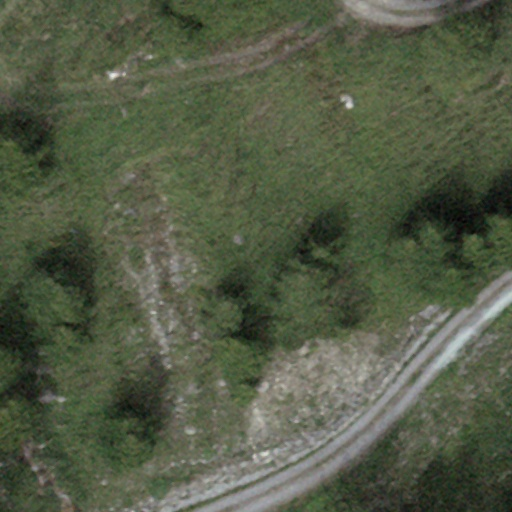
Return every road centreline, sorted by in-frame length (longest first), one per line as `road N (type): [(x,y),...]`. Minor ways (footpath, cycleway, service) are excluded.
road 1 (track): [(273,511),(334,489),(478,307),(511,282)]
road 2 (track): [(363,0),(366,13),(438,26),(478,0)]
